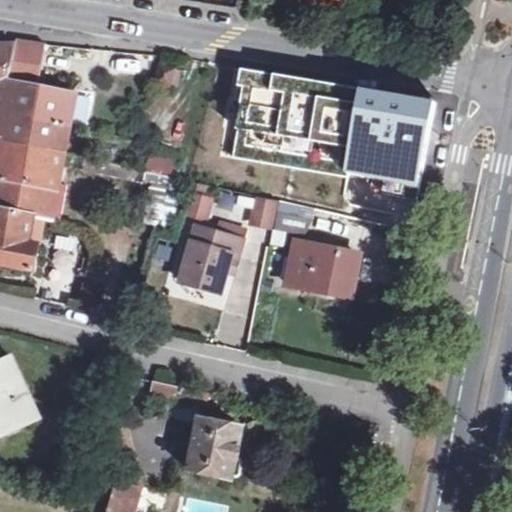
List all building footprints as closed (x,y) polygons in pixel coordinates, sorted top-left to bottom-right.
[(34,45),(20,43),(20,46),(13,85),(43,91),(51,47),(34,45)] [(0,93),(11,95),(13,85),(20,46),(0,45),(0,93)] [(178,71),(165,68),(161,86),(175,88),(178,71)] [(185,72),(178,71),(175,88),(181,89),(185,72)] [(276,99),(279,76),(258,73),(251,119),(292,125),(295,102),(276,99)] [(13,85),(11,95),(7,115),(74,128),(81,99),(43,91),(13,85)] [(422,161),(427,89),(363,85),(358,157),(422,161)] [(11,95),(0,93),(0,153),(2,142),(7,115),(11,95)] [(233,117),(222,113),(214,141),(226,144),(233,117)] [(69,156),(74,128),(7,115),(2,142),(69,156)] [(69,156),(2,142),(0,153),(0,212),(39,221),(56,223),(69,156)] [(147,153),(146,172),(179,173),(179,153),(147,153)] [(208,221),(216,187),(191,181),(183,215),(208,221)] [(251,196),(249,226),(275,227),(277,198),(251,196)] [(0,212),(0,265),(39,273),(44,247),(34,245),(39,221),(0,212)] [(311,221),(285,216),(281,232),(307,237),(311,221)] [(247,241),(201,229),(185,284),(206,290),(224,295),(235,256),(243,258),(247,241)] [(360,258),(301,244),(292,286),(352,298),(356,281),(360,258)] [(15,357),(0,363),(0,407),(12,433),(44,419),(15,357)] [(185,390),(154,383),(151,396),(182,403),(185,390)] [(247,430),(205,420),(193,472),(236,482),(236,477),(243,478),(244,476),(246,462),(245,461),(241,460),(247,430)] [(121,484),(120,486),(112,511),(136,511),(143,489),(121,484)]
